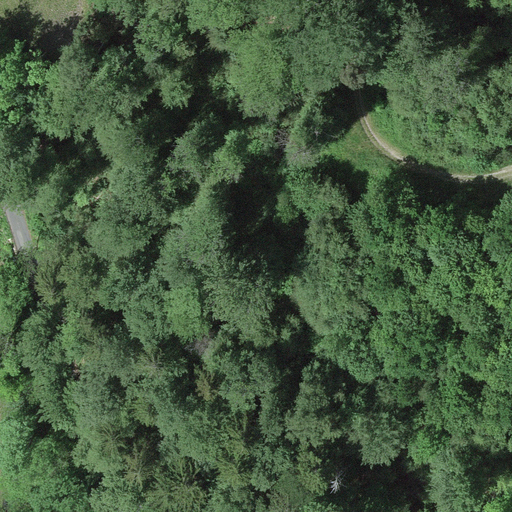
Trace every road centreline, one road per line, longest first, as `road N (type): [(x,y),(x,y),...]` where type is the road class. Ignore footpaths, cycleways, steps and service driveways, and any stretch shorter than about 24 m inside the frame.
road 1 (unclassified): [(147,511),(93,446),(0,177)]
road 2 (track): [(359,0),(355,92),(374,144),(424,172),(457,177),(511,167)]
road 3 (track): [(10,197),(32,166),(44,110),(97,0)]
road 4 (unclassified): [(0,300),(17,411),(12,511)]
